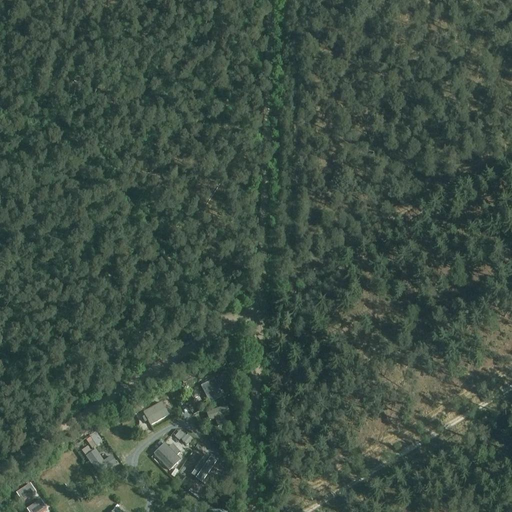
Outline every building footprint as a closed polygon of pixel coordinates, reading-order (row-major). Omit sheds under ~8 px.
[(209,403),(219,398),(221,397),(220,393),(213,381),(203,386),(209,399),(207,400),(209,403)] [(143,414),(150,427),(168,417),(161,403),(143,414)] [(134,409),(137,414),(142,411),(139,406),(134,409)] [(227,407),(206,413),(209,423),(215,421),(217,428),(226,425),(224,417),(230,416),(227,407)] [(85,437),(91,448),(100,444),(95,433),(85,437)] [(187,446),(193,440),(188,436),(182,442),(187,446)] [(165,445),(153,455),(169,472),(181,461),(177,457),(180,454),(176,449),(172,445),(169,449),(165,445)] [(86,447),(80,451),(83,456),(89,453),(86,447)] [(198,464),(208,468),(212,460),(192,450),(181,471),(192,477),(198,464)] [(88,456),(85,458),(86,459),(90,465),(99,477),(103,474),(117,465),(114,460),(112,457),(104,463),(95,451),(92,453),(88,456)] [(201,472),(196,482),(204,486),(210,476),(201,472)] [(29,485),(15,495),(16,497),(22,505),(22,504),(36,495),(29,485)] [(226,507),(231,503),(227,497),(222,501),(226,507)] [(40,501),(26,510),(26,511),(45,511),(47,511),(40,501)]
